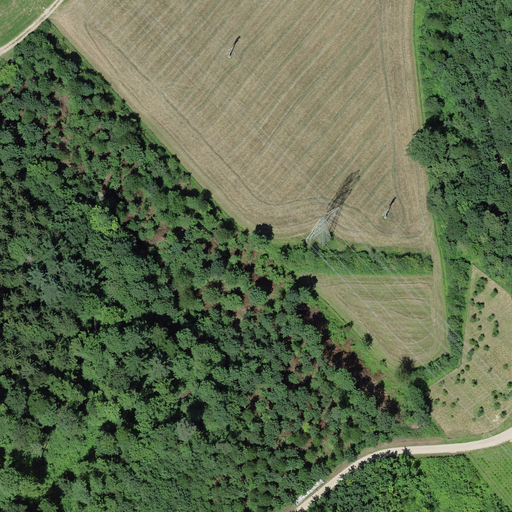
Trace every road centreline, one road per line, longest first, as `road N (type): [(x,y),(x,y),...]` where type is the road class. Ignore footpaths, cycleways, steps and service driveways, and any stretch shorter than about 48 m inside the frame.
road 1 (track): [(295,511),(354,462),(381,451),(511,434)]
road 2 (track): [(511,180),(457,0)]
